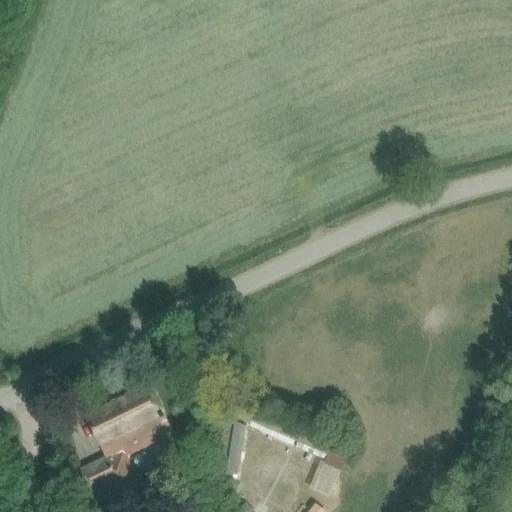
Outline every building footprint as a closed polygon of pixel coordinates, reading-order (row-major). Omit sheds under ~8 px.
[(106,460),(82,471),(92,493),(99,490),(109,511),(126,511),(149,501),(127,456),(173,433),(150,385),(85,417),(106,460)] [(245,405),(242,410),(239,417),(294,442),(299,430),(245,405)] [(240,481),(233,477),(241,424),(223,422),(217,474),(229,477),(224,486),(235,492),(240,481)] [(303,429),(301,432),(297,442),(327,455),(328,454),(339,459),(343,450),(332,444),(333,443),(303,429)] [(325,511),(314,503),(306,511),(325,511)]
